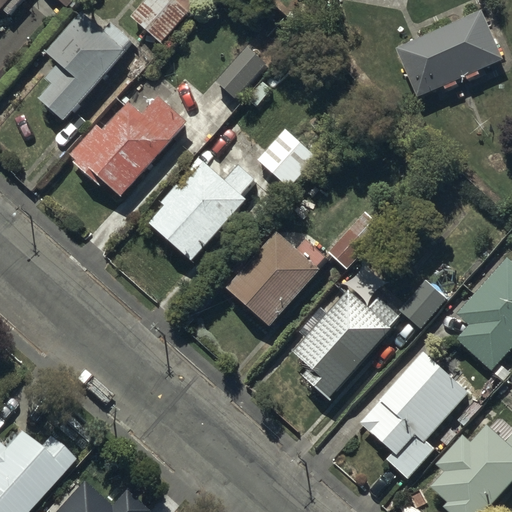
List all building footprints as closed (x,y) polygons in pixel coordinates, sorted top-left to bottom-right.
[(0,0),(0,28),(25,0),(0,0)] [(155,0),(131,27),(159,52),(198,9),(187,0),(180,0),(172,9),(162,0),(155,0)] [(43,110),(66,131),(126,65),(123,62),(133,51),(111,31),(101,42),(82,24),(46,63),(68,82),(43,110)] [(399,62),(419,110),(505,74),(485,26),(399,62)] [(197,120),(214,136),(266,79),(249,64),(197,120)] [(105,192),(123,208),(188,137),(160,111),(144,129),(131,117),(106,144),(99,137),(74,164),(81,170),(74,176),(99,199),(105,192)] [(257,172),(287,199),(314,169),(285,142),(257,172)] [(152,233),(193,270),(243,215),(237,209),(252,192),(236,178),(221,194),(203,178),(152,233)] [(330,263),(345,277),(381,239),(365,224),(330,263)] [(227,297),(269,336),(318,283),(314,280),(325,268),(305,250),(294,261),(275,244),(227,297)] [(511,360),(511,268),(511,267),(458,324),(471,336),(461,347),(495,378),(511,360)] [(403,319),(420,334),(446,305),(430,290),(403,319)] [(327,411),(393,339),(391,337),(399,328),(378,309),(370,318),(349,300),(292,362),(309,377),(300,386),(327,411)] [(471,405),(425,364),(362,432),(393,461),(387,468),(408,488),(435,459),(428,452),(471,405)] [(500,415),(488,406),(484,410),(477,404),(460,426),(465,430),(470,423),(485,435),(500,415)] [(23,511),(71,458),(48,438),(39,448),(13,425),(0,439),(0,511),(23,511)] [(432,502),(443,511),(496,511),(511,495),(511,447),(507,452),(491,437),(474,456),(465,447),(440,475),(449,483),(432,502)] [(112,509),(83,483),(57,511),(145,511),(125,493),(112,509)]
